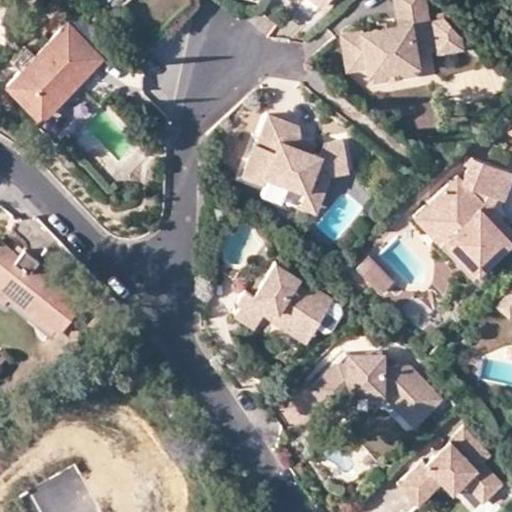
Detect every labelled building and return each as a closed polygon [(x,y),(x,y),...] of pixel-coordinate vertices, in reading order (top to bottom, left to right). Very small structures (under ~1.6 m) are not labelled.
[(367,54),(368,61),(369,68),(416,61),(414,46),(431,43),(428,21),(424,0),(396,0),(400,21),(343,30),(347,57),(367,54)] [(446,19),(428,21),(431,43),(433,50),(463,45),(461,34),(446,19)] [(6,84),(35,114),(61,89),(67,96),(104,59),(69,23),(6,84)] [(348,64),(368,61),(367,54),(347,57),(348,64)] [(418,71),(416,61),(369,68),(371,79),(418,71)] [(41,121),(67,96),(61,89),(35,114),(41,121)] [(310,180),(326,186),(330,174),(350,171),(344,140),(325,143),(320,154),(313,151),(297,145),(301,137),(299,125),(269,114),(258,142),(256,142),(243,173),(264,181),(267,174),(306,190),(310,180)] [(317,143),(301,137),(297,145),(313,151),(317,143)] [(508,172),(472,157),(463,180),(459,175),(429,201),(455,229),(444,239),(476,274),(511,242),(511,231),(505,224),(499,229),(487,215),(492,210),(497,199),(508,172)] [(511,182),(511,173),(508,172),(497,199),(504,201),(511,182)] [(315,211),(326,186),(310,180),(306,190),(300,205),(315,211)] [(455,229),(429,201),(419,211),(444,239),(455,229)] [(505,224),(492,210),(487,215),(499,229),(505,224)] [(0,241),(0,299),(2,301),(6,296),(49,330),(65,310),(48,296),(58,285),(47,276),(51,271),(22,247),(16,254),(0,241)] [(367,254),(355,265),(362,272),(373,261),(367,254)] [(254,323),(263,309),(267,304),(274,309),(271,314),(289,326),(293,320),(310,331),(328,304),(310,292),(294,281),(299,273),(275,257),(254,290),(245,285),(237,297),(241,300),(234,310),(254,323)] [(391,280),(373,261),(362,272),(379,291),(391,280)] [(315,284),(310,292),(328,304),(333,295),(315,284)] [(78,301),(58,285),(48,296),(65,310),(49,330),(52,333),(78,301)] [(510,316),(511,313),(511,293),(508,290),(497,303),(510,316)] [(263,309),(271,314),(274,309),(267,304),(263,309)] [(306,337),(310,331),(293,320),(289,326),(306,337)] [(347,353),(313,385),(335,407),(351,391),(384,392),(415,424),(442,399),(412,367),(384,366),(385,353),(347,353)] [(420,456),(399,476),(415,493),(435,474),(439,478),(461,479),(480,499),(500,480),(480,459),(488,452),(461,424),(423,460),(420,456)] [(415,502),(439,478),(435,474),(415,493),(399,476),(394,480),(415,502)] [(450,490),(461,479),(439,478),(450,490)] [(424,511),(415,502),(404,511),(424,511)]
